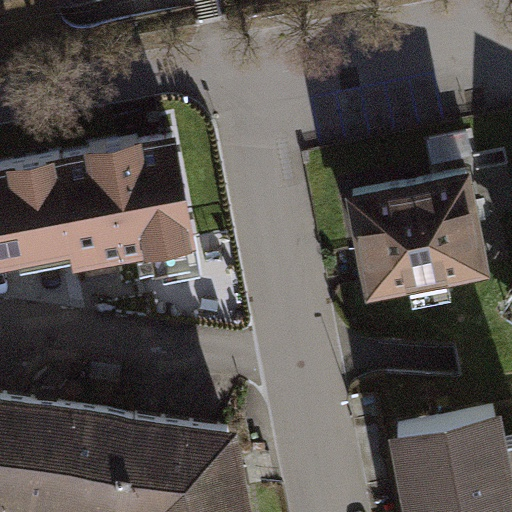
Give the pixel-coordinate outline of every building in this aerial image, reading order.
[(192,252),(168,112),(0,140),(0,242),(66,231),(69,248),(141,236),(145,260),(192,252)] [(468,162),(354,183),(371,280),(485,259),(468,162)] [(0,492),(113,511),(134,388),(0,366),(0,492)] [(134,388),(113,511),(117,511),(249,511),(230,406),(134,388)] [(511,511),(511,475),(498,403),(401,421),(417,511),(511,511)]
